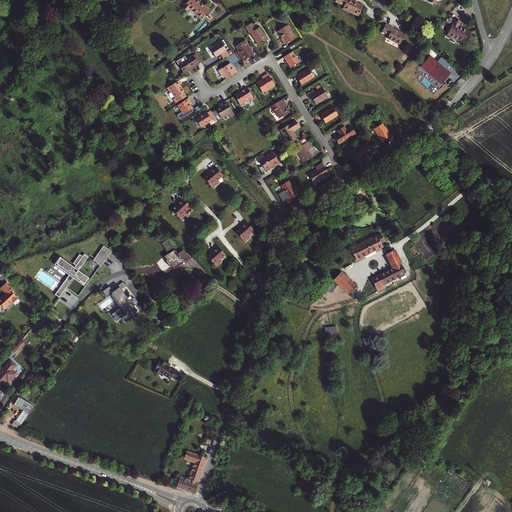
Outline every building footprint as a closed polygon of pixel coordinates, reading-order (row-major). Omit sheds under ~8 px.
[(201,19),(209,8),(205,5),(204,6),(196,0),(187,0),(188,0),(182,8),(186,11),(189,8),(201,19)] [(354,2),(350,0),(336,0),(336,1),(344,5),(354,10),(353,12),(359,15),(363,7),(354,3),(354,2)] [(455,19),(447,35),(465,44),(470,32),(459,27),(461,22),(455,19)] [(252,23),(245,27),(250,33),(251,33),(258,45),(267,40),(259,27),(256,29),(252,23)] [(393,27),(386,23),(382,31),(389,35),(387,38),(400,44),(405,34),(392,28),(393,27)] [(287,25),(278,31),(282,37),(284,40),(282,41),(285,44),(295,38),(287,25)] [(215,57),(220,54),(222,52),(222,53),(226,51),(219,40),(215,43),(216,45),(210,49),(215,57)] [(250,49),(244,40),(235,46),(238,50),(237,51),(243,60),(254,54),(250,48),(250,49)] [(220,54),(224,59),(230,56),(226,51),(222,53),(222,52),(220,54)] [(284,57),(290,67),(299,62),(292,51),(284,57)] [(234,54),(227,58),(230,63),(237,58),(234,54)] [(199,64),(195,58),(193,55),(178,64),(183,73),(194,65),(195,67),(199,64)] [(443,72),(446,69),(439,62),(432,70),(436,73),(433,77),(440,83),(447,76),(443,72)] [(224,74),(226,79),(237,72),(234,68),(233,69),(231,65),(228,66),(227,65),(218,70),(221,76),(224,74)] [(303,72),(302,72),(296,76),(301,85),(314,77),(309,69),(303,72)] [(274,85),(267,73),(261,77),(263,79),(260,81),(260,80),(256,83),(262,93),(274,85)] [(181,84),(179,80),(178,81),(167,88),(170,92),(171,91),(175,97),(173,98),(176,103),(185,97),(183,93),(184,92),(179,85),(181,84)] [(241,91),(234,95),(239,104),(246,100),(247,102),(253,98),(246,87),(240,90),(241,91)] [(312,99),(315,104),(328,97),(322,87),(314,92),(313,90),(307,94),(311,100),(312,99)] [(188,98),(177,105),(183,114),(192,108),(190,105),(189,103),(191,102),(188,98)] [(282,99),(271,105),(279,118),(288,113),(284,106),(285,105),(282,99)] [(234,114),(225,100),(220,103),(221,105),(219,106),(215,108),(221,118),(227,114),(229,117),(234,114)] [(326,111),(326,110),(320,114),(325,123),(338,115),(333,107),(326,111)] [(217,121),(210,110),(207,113),(206,112),(195,119),(201,127),(209,122),(211,125),(217,121)] [(295,120),(280,130),(284,137),(283,138),(286,143),(292,140),(295,138),(296,137),(292,131),(299,126),(295,120)] [(382,123),(374,129),(382,141),(391,136),(387,129),(386,130),(382,123)] [(351,127),(345,130),(343,127),(337,130),(339,134),(334,137),(338,144),(355,133),(351,127)] [(360,159),(362,158),(370,153),(370,154),(376,150),(370,141),(368,143),(367,142),(362,145),(363,146),(356,150),(358,153),(353,156),(356,161),(360,159)] [(306,142),(295,149),(303,162),(311,157),(307,150),(310,148),(306,142)] [(272,152),(259,160),(265,170),(272,166),(273,167),(279,163),(272,152)] [(316,169),(312,172),(308,174),(308,175),(313,183),(329,174),(322,163),(315,167),(316,169)] [(222,175),(214,166),(209,170),(210,171),(207,174),(203,178),(212,188),(218,183),(216,181),(222,175)] [(288,180),(280,185),(285,193),(284,194),(287,199),(289,198),(290,199),(298,194),(292,185),(291,185),(288,180)] [(190,207),(182,198),(177,202),(178,204),(175,206),(171,210),(180,220),(186,215),(184,212),(190,207)] [(247,235),(253,230),(245,220),(240,225),(241,226),(238,228),(235,231),(244,242),(249,238),(247,235)] [(356,260),(382,246),(381,243),(384,241),(380,234),(377,236),(377,235),(351,249),(352,252),(352,253),(354,256),(356,260)] [(173,268),(190,258),(185,253),(182,250),(176,254),(175,252),(176,252),(175,250),(174,251),(167,239),(162,243),(168,253),(164,256),(166,259),(166,261),(168,265),(170,266),(171,265),(173,268)] [(224,254),(216,245),(211,249),(212,251),(210,253),(206,256),(215,266),(220,262),(218,260),(224,254)] [(111,251),(103,246),(94,258),(101,263),(110,251),(111,252),(111,251)] [(393,250),(386,254),(391,263),(398,260),(393,250)] [(69,275),(55,295),(59,298),(74,276),(83,283),(87,277),(78,271),(84,262),(81,260),(83,257),(82,256),(79,254),(76,259),(78,260),(77,261),(77,262),(75,265),(76,266),(74,268),(59,257),(59,258),(60,259),(56,264),(58,265),(70,274),(69,275)] [(393,268),(371,279),(378,291),(394,283),(392,280),(405,273),(398,260),(391,263),(393,268)] [(58,265),(57,266),(69,275),(70,274),(58,265)] [(356,285),(341,271),(341,272),(333,280),(348,294),(356,285)] [(122,281),(112,289),(113,290),(119,286),(121,288),(123,286),(121,284),(124,282),(122,281)] [(9,298),(10,300),(11,301),(15,296),(9,290),(11,289),(5,283),(0,287),(0,288),(3,292),(2,292),(2,294),(0,296),(0,305),(1,307),(5,304),(5,301),(9,298)] [(133,300),(130,294),(127,296),(121,288),(119,286),(113,290),(112,289),(109,285),(102,290),(106,296),(111,292),(117,300),(118,299),(122,305),(111,313),(116,321),(126,313),(129,316),(137,310),(131,302),(133,300)] [(337,326),(331,326),(331,332),(327,332),(327,337),(337,337),(337,326)] [(24,345),(20,342),(15,347),(12,351),(15,354),(24,345)] [(16,365),(10,360),(0,372),(0,386),(0,387),(6,380),(8,383),(16,373),(12,370),(16,365)] [(155,369),(170,378),(171,376),(175,379),(180,373),(174,369),(174,370),(165,365),(166,363),(161,360),(160,362),(159,362),(155,369)] [(170,378),(155,369),(154,371),(154,372),(155,373),(155,374),(156,375),(157,375),(158,375),(159,374),(160,374),(160,372),(170,378)] [(32,405),(19,396),(13,405),(23,411),(21,414),(22,415),(21,416),(20,415),(16,421),(15,420),(12,424),(18,428),(28,413),(27,413),(32,405)] [(176,487),(193,493),(206,457),(198,454),(198,455),(187,451),(184,458),(195,462),(189,480),(183,478),(184,475),(178,473),(177,477),(179,478),(176,487)] [(389,511),(392,509),(382,501),(374,511),(389,511)]
